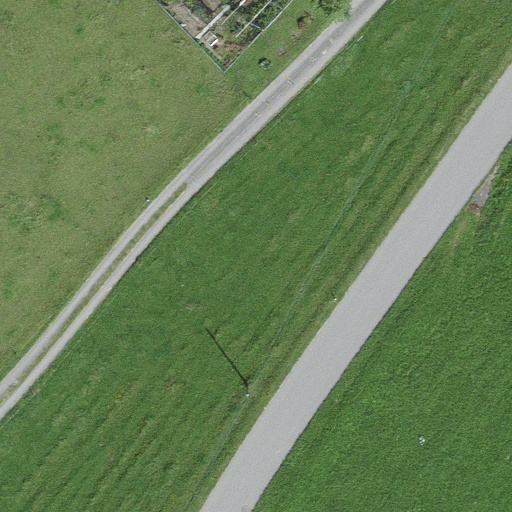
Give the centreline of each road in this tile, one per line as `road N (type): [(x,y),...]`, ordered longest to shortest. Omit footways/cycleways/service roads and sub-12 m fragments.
road 1 (track): [(0,399),(185,186),(367,0)]
road 2 (residential): [(511,109),(353,323),(230,511)]
